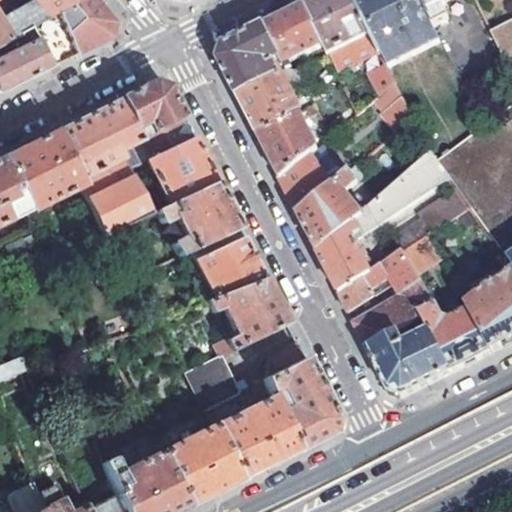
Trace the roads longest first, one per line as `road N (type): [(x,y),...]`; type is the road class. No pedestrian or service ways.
road 1 (residential): [(170,42),(380,442)]
road 2 (residential): [(170,42),(0,127)]
road 3 (secondary): [(511,430),(344,511)]
road 4 (residential): [(380,442),(237,511)]
road 5 (residential): [(511,377),(380,442)]
